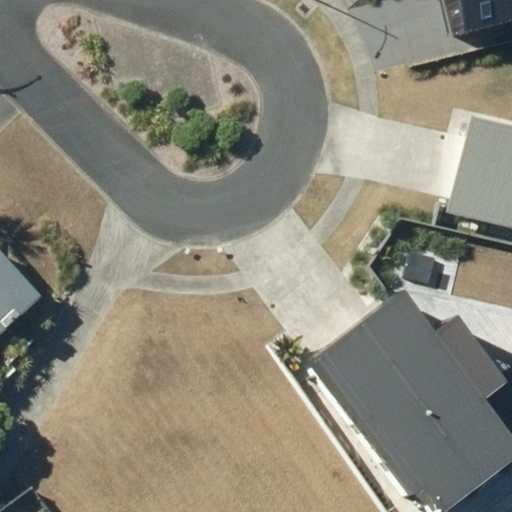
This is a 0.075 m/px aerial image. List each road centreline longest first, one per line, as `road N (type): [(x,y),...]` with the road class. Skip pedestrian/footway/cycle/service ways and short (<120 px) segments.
road 1 (residential): [(155,0),(252,34),(284,81),(284,133),(261,181),(210,208),(182,207),(132,178)]
road 2 (residential): [(132,178),(0,33)]
